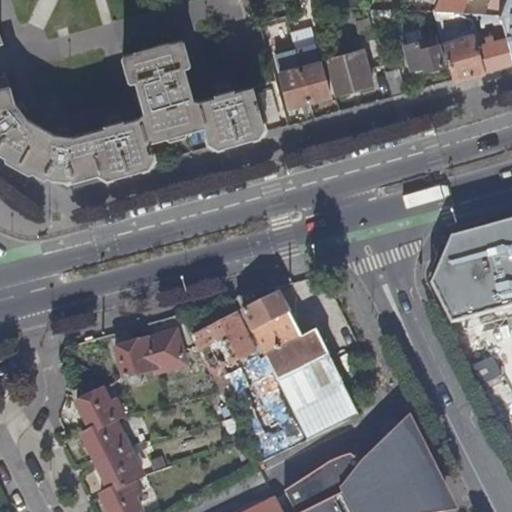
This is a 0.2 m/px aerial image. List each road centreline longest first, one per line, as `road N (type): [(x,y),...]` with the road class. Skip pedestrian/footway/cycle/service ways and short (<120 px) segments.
road 1 (primary): [(340,181),(0,268)]
road 2 (primary): [(41,308),(354,228)]
road 3 (residential): [(509,511),(354,228)]
road 4 (primary): [(511,128),(340,181)]
road 5 (primary): [(354,228),(511,179)]
